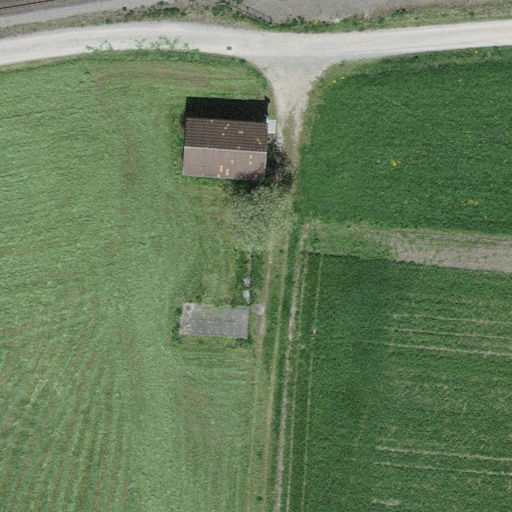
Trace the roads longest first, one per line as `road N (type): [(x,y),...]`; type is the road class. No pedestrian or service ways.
road 1 (track): [(0,51),(158,32),(300,47),(511,34)]
road 2 (track): [(300,47),(257,511)]
